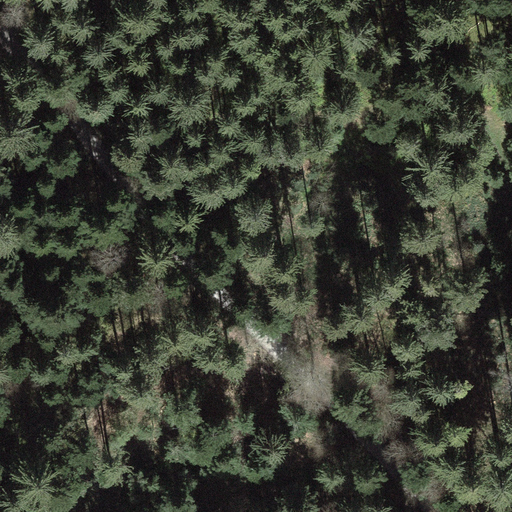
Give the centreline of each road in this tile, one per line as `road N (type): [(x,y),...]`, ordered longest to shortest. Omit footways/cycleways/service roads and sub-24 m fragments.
road 1 (track): [(0,25),(209,275),(438,511)]
road 2 (track): [(511,181),(417,0)]
